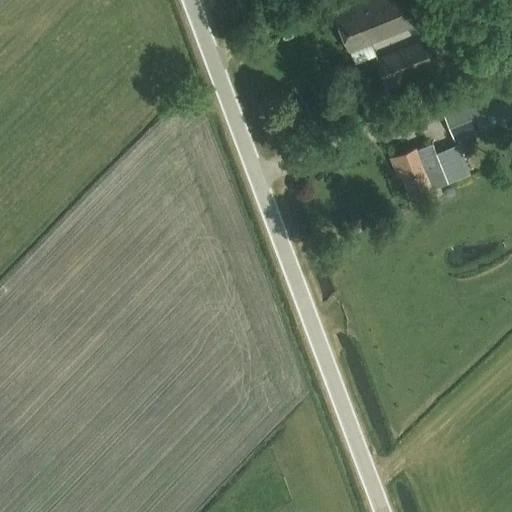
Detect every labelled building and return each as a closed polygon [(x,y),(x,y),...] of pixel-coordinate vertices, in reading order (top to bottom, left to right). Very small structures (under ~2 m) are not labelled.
[(355,0),(332,9),(349,50),(416,23),(406,0),(355,0)] [(422,39),(377,58),(387,82),(431,63),(422,39)] [(368,58),(380,53),(375,42),(363,47),(368,58)] [(511,116),(511,81),(442,111),(454,140),(511,116)] [(410,196),(447,182),(432,142),(391,157),(395,169),(399,167),(410,196)] [(455,144),(444,146),(449,177),(460,175),(455,144)]
